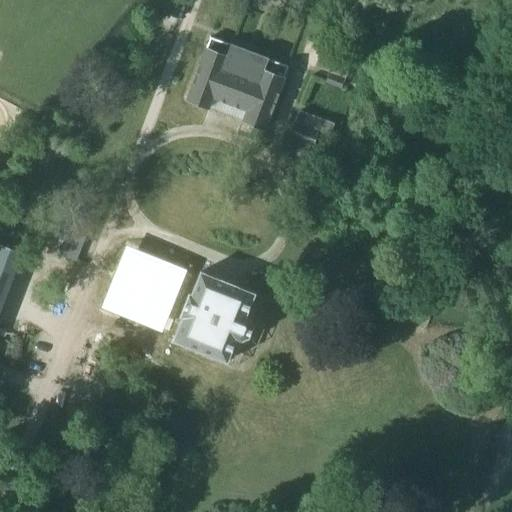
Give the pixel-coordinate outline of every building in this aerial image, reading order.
[(169,0),(164,12),(171,15),(179,19),(187,0),(169,0)] [(214,97),(247,109),(244,119),(266,127),(289,64),(232,43),(227,55),(207,47),(188,98),(210,106),(214,97)] [(300,110),(286,149),(308,157),(321,161),(335,123),(322,118),(300,110)] [(70,231),(61,253),(76,259),(85,237),(70,231)] [(122,246),(98,303),(144,323),(169,265),(122,246)] [(189,296),(184,315),(174,338),(227,360),(236,338),(241,340),(248,336),(251,327),(250,319),(245,317),(249,307),(259,312),(264,299),(202,274),(194,293),(191,292),(189,296)]
